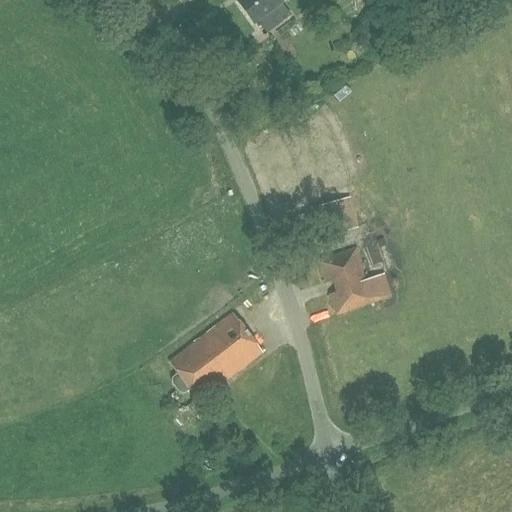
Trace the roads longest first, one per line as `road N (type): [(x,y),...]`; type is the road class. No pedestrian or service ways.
road 1 (unclassified): [(329,456),(295,315),(221,135),(165,33),(125,0)]
road 2 (unclassified): [(329,456),(511,392)]
road 3 (residential): [(145,511),(329,456)]
